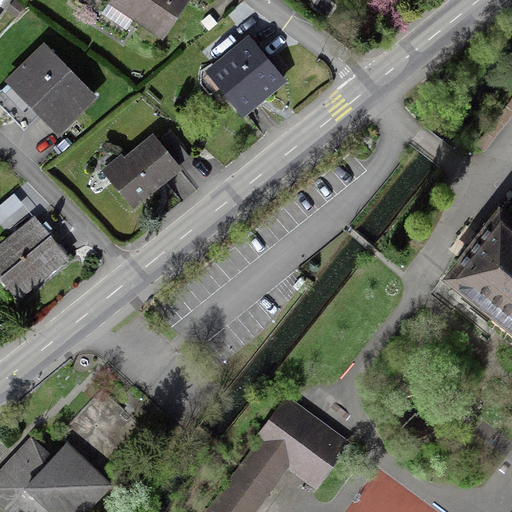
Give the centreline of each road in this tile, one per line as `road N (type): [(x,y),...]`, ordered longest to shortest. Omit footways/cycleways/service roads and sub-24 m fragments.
road 1 (tertiary): [(129,281),(366,91)]
road 2 (residential): [(0,150),(129,281)]
road 3 (tertiary): [(0,385),(129,281)]
road 4 (residential): [(251,0),(366,91)]
road 5 (tertiary): [(366,91),(478,0)]
